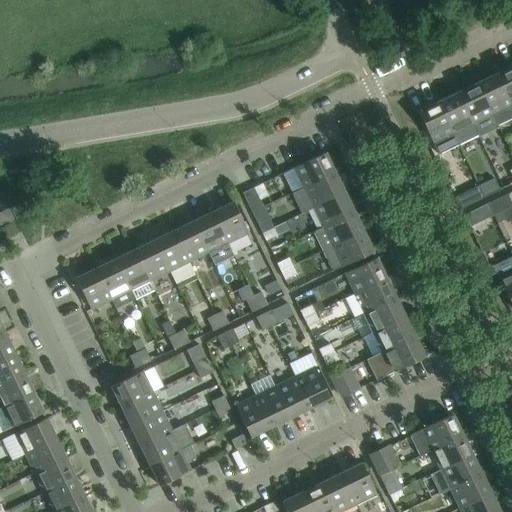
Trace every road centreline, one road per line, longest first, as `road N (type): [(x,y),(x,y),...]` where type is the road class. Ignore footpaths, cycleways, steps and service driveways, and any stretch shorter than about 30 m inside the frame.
road 1 (residential): [(131,511),(19,272),(374,90)]
road 2 (unclassified): [(0,146),(233,104),(331,61),(345,39),(326,0)]
road 3 (residential): [(170,511),(454,376)]
road 4 (residential): [(511,23),(374,90)]
